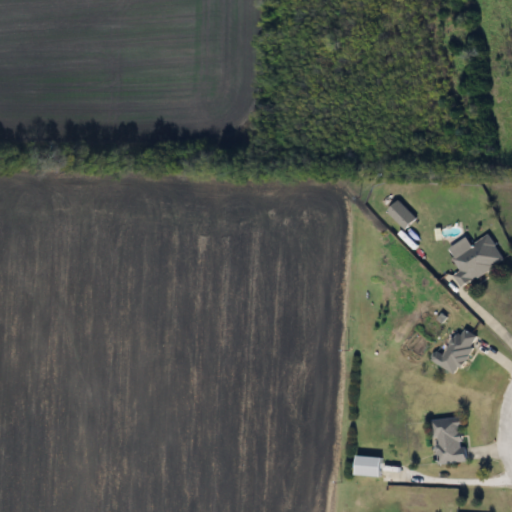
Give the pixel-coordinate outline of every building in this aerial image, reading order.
[(386,211),(397,200),(414,218),(404,229),(386,211)] [(452,274),(459,270),(451,256),(488,233),(504,259),(460,286),(452,274)] [(456,374),(430,359),(436,349),(444,354),(459,326),(478,336),(456,374)] [(431,419),(461,415),(466,460),(437,464),(431,419)] [(381,475),(356,475),(356,456),(381,456),(381,475)]
